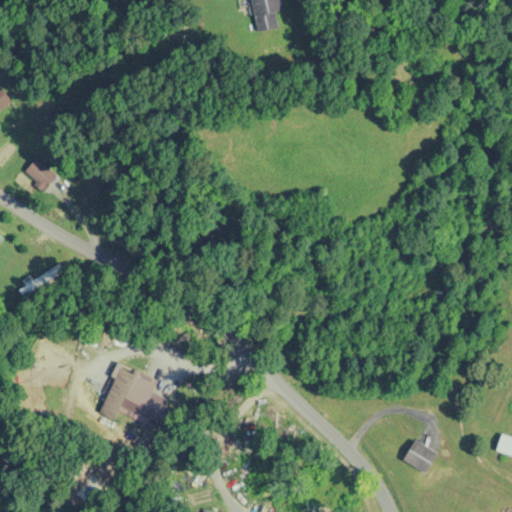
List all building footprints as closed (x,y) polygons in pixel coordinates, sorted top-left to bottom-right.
[(249,0),(255,32),(277,29),(275,14),(284,13),(282,0),(249,0)] [(23,173),(43,190),(56,175),(35,158),(23,173)] [(97,411),(132,428),(138,413),(148,418),(151,413),(142,409),(154,384),(118,367),(97,411)] [(511,436),(500,433),(495,450),(511,455),(511,436)] [(402,459),(424,473),(436,453),(414,439),(402,459)]
